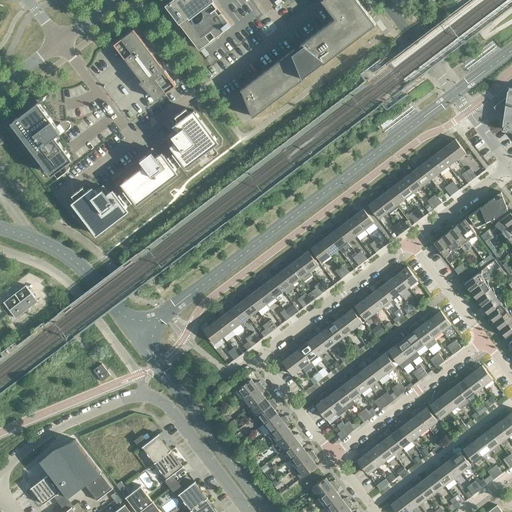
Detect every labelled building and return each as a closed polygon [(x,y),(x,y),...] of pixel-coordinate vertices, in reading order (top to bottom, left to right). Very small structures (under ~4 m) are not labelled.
[(231,25),(213,1),(212,0),(171,0),(165,5),(199,49),(231,25)] [(322,0),(335,18),(300,45),(301,45),(302,46),(300,47),(295,51),(294,50),(295,50),(294,49),(241,90),(242,90),(252,116),(252,117),(306,76),(305,75),(305,76),(304,75),(322,61),(323,62),(323,63),(376,23),(358,0),(322,0)] [(176,85),(133,29),(114,44),(142,80),(140,82),(156,99),(176,85)] [(511,87),(509,87),(508,98),(495,107),(505,120),(503,131),(511,131),(511,87)] [(58,176),(70,168),(69,167),(66,163),(69,161),(72,159),(70,156),(67,152),(57,139),(57,138),(54,135),(59,131),(55,126),(56,126),(49,116),(38,102),(18,117),(14,120),(11,122),(13,125),(16,129),(46,168),(49,172),(51,174),(54,172),(54,173),(55,172),(58,176)] [(190,112),(186,108),(175,117),(176,117),(179,121),(172,126),(178,132),(173,136),(177,141),(170,146),(176,154),(175,155),(173,153),(172,153),(173,154),(171,155),(179,166),(182,164),(181,163),(182,162),(186,167),(219,142),(194,109),(190,112)] [(466,152),(455,139),(451,142),(449,142),(449,141),(447,139),(443,141),(457,159),(466,152)] [(457,159),(443,141),(440,144),(442,147),(442,149),(438,152),(448,166),(457,159)] [(140,160),(144,165),(121,183),(127,192),(126,193),(124,190),(123,191),(121,193),(130,204),(132,202),(132,201),(133,200),(137,205),(178,173),(174,168),(176,167),(177,168),(179,166),(171,155),(169,157),(168,156),(168,157),(170,159),(169,160),(162,152),(155,157),(152,152),(147,156),(146,155),(140,160)] [(430,152),(426,154),(440,172),(448,166),(438,152),(434,155),(432,155),(432,154),(430,152)] [(440,172),(426,154),(422,157),(424,160),(425,160),(425,162),(420,165),(431,179),(440,172)] [(412,165),(409,168),(422,185),(431,179),(420,165),(416,168),(414,168),(414,167),(412,165)] [(422,185),(409,168),(405,170),(407,173),(408,173),(407,175),(403,178),(414,192),(422,185)] [(470,168),(466,171),(472,179),(476,176),(470,168)] [(466,171),(462,175),(468,183),(472,179),(466,171)] [(395,178),(392,181),(405,198),(414,192),(403,178),(399,181),(397,181),(397,180),(395,178)] [(405,198),(392,181),(388,184),(390,186),(391,186),(390,188),(386,191),(396,205),(405,198)] [(453,181),(449,184),(455,192),(459,189),(453,181)] [(449,184),(445,188),(451,196),(455,192),(449,184)] [(83,186),(72,195),(75,199),(71,202),(96,235),(129,210),(125,205),(127,204),(127,205),(130,204),(121,193),(120,194),(119,194),(121,197),(119,198),(113,189),(106,194),(102,190),(98,193),(93,186),(86,191),(83,187),(84,187),(83,186)] [(378,191),(374,194),(388,211),(396,205),(386,191),(382,194),(380,194),(380,193),(378,191)] [(493,197),(469,216),(468,216),(476,226),(490,220),(491,221),(508,209),(501,191),(500,192),(501,192),(497,193),(497,194),(493,196),(493,197)] [(388,211),(374,194),(371,197),(373,199),(373,201),(368,205),(379,218),(388,211)] [(436,194),(432,198),(438,206),(442,202),(436,194)] [(419,207),(414,211),(420,219),(425,215),(419,207)] [(355,208),(351,211),(365,229),(374,222),(363,208),(359,212),(357,212),(357,211),(355,208)] [(365,229),(351,211),(348,214),(350,216),(350,217),(350,218),(346,222),(356,235),(365,229)] [(414,211),(410,214),(416,222),(420,219),(414,211)] [(495,225),(502,230),(502,231),(511,223),(511,214),(510,212),(497,222),(495,225)] [(475,232),(465,218),(457,225),(468,239),(468,238),(477,235),(475,232)] [(407,219),(403,223),(408,229),(412,225),(407,219)] [(401,220),(397,224),(403,232),(408,229),(403,223),(401,220)] [(338,221),(334,224),(348,242),(356,235),(346,222),(342,225),(340,225),(340,224),(338,221)] [(511,235),(511,223),(502,231),(502,230),(501,232),(508,238),(511,235)] [(348,242),(334,224),(331,227),(332,229),(333,230),(333,232),(329,235),(339,248),(348,242)] [(397,224),(393,227),(399,235),(403,232),(397,224)] [(468,239),(457,225),(449,230),(460,244),(461,247),(465,252),(473,246),(469,241),(468,238),(468,239)] [(460,244),(449,230),(442,236),(452,250),(461,247),(460,244)] [(321,235),(317,237),(330,255),(339,248),(329,235),(324,238),(322,238),(323,237),(321,235)] [(452,250),(442,236),(434,242),(444,256),(447,258),(452,250)] [(330,255),(317,237),(313,240),(315,243),(316,243),(316,245),(311,248),(321,262),(330,255)] [(378,238),(374,241),(380,249),(384,246),(378,238)] [(374,241),(370,244),(376,252),(380,249),(374,241)] [(300,250),(296,253),(310,271),(318,264),(308,250),(304,254),(302,254),(302,253),(300,250)] [(361,251),(357,254),(363,262),(367,259),(361,251)] [(313,275),(310,271),(296,253),(292,256),(294,258),(295,259),(295,260),(291,264),(301,277),(304,281),(313,275)] [(357,254),(353,257),(359,265),(363,262),(357,254)] [(491,254),(483,260),(486,263),(493,257),(491,254)] [(283,263),(279,266),(292,284),(301,277),(291,264),(286,267),(284,267),(284,266),(283,263)] [(292,284),(279,266),(275,269),(277,271),(278,272),(278,273),(273,277),(284,290),(292,284)] [(418,280),(407,266),(403,270),(401,269),(399,266),(395,269),(409,287),(418,280)] [(340,267),(335,270),(341,278),(346,275),(340,267)] [(486,268),(485,267),(480,271),(480,272),(478,273),(465,283),(471,291),(485,280),(487,279),(490,278),(490,277),(487,270),(485,268),(486,268)] [(466,268),(458,274),(462,281),(471,274),(468,271),(466,268)] [(409,287),(395,269),(392,272),(393,274),(394,274),(394,276),(390,280),(400,293),(409,287)] [(265,276),(262,279),(275,297),(284,290),(273,277),(269,280),(267,280),(267,279),(265,276)] [(275,297),(262,279),(258,282),(260,285),(261,285),(260,287),(256,290),(266,303),(275,297)] [(382,279),(378,282),(391,300),(400,293),(390,280),(385,283),(384,283),(384,282),(382,279)] [(485,280),(471,291),(476,299),(491,288),(490,288),(487,279),(485,280)] [(323,280),(319,283),(325,291),(329,288),(323,280)] [(391,300),(378,282),(374,285),(376,287),(377,287),(377,289),(372,293),(383,306),(391,300)] [(319,283),(314,286),(316,288),(321,294),(325,291),(319,283)] [(3,302),(16,318),(38,301),(26,285),(3,302)] [(493,287),(490,288),(491,288),(476,299),(482,306),(496,296),(496,295),(493,287)] [(316,288),(311,291),(316,298),(321,294),(316,288)] [(248,290),(244,292),(258,310),(266,303),(256,290),(252,293),(250,293),(250,292),(248,290)] [(311,291),(307,295),(312,301),(316,298),(311,291)] [(258,310),(244,292),(241,295),(242,298),(243,298),(243,300),(239,303),(249,317),(258,310)] [(365,292),(361,295),(374,313),(383,306),(372,293),(368,296),(366,296),(366,295),(365,292)] [(306,293),(302,296),(308,304),(312,301),(307,295),(306,293)] [(499,294),(496,295),(496,296),(482,306),(488,314),(502,303),(499,294)] [(374,313),(361,295),(357,298),(359,300),(360,300),(360,302),(355,306),(365,320),(374,313)] [(302,296),(297,299),(303,307),(308,304),(302,296)] [(504,302),(502,303),(488,314),(494,321),(508,311),(504,302)] [(231,303),(227,306),(240,323),(249,317),(239,303),(234,306),(233,306),(233,305),(231,303)] [(404,307),(404,309),(407,313),(412,309),(408,304),(404,307)] [(240,323),(227,306),(223,308),(225,311),(226,311),(226,313),(222,316),(232,330),(240,323)] [(344,308),(340,311),(353,329),(362,322),(352,308),(347,312),(345,311),(346,311),(344,308)] [(284,309),(280,312),(286,320),(290,317),(284,309)] [(451,324),(441,310),(436,314),(434,314),(434,313),(432,310),(429,313),(442,331),(451,324)] [(511,313),(510,310),(508,311),(494,321),(500,329),(511,319),(511,313)] [(353,329),(340,311),(336,314),(338,316),(339,316),(339,318),(334,321),(345,335),(353,329)] [(442,331),(429,313),(425,316),(427,318),(428,318),(427,320),(423,324),(434,337),(442,331)] [(214,316),(210,319),(223,336),(232,330),(222,316),(217,319),(215,319),(215,318),(214,316)] [(223,336),(210,319),(206,321),(208,324),(209,324),(209,326),(204,329),(214,343),(223,336)] [(271,319),(267,322),(273,330),(277,327),(271,319)] [(511,319),(500,329),(506,337),(511,332),(511,319)] [(327,321),(323,324),(336,342),(345,335),(334,321),(330,325),(328,324),(327,321)] [(267,322),(263,326),(265,329),(269,333),(273,330),(267,322)] [(412,326),(425,344),(429,349),(437,342),(434,337),(423,324),(419,327),(417,327),(417,326),(415,323),(412,326)] [(336,342),(323,324),(319,327),(321,329),(322,329),(322,331),(317,335),(328,348),(336,342)] [(375,326),(370,329),(376,336),(384,330),(382,326),(378,329),(375,326)] [(425,344),(412,326),(408,329),(410,331),(411,332),(410,333),(406,337),(416,350),(425,344)] [(254,332),(250,335),(256,343),(260,340),(254,332)] [(309,334),(306,337),(319,355),(328,348),(317,335),(313,338),(311,338),(311,337),(309,334)] [(250,335),(245,339),(248,342),(251,347),(256,343),(250,335)] [(398,336),(394,339),(411,362),(420,355),(416,350),(406,337),(402,340),(400,340),(400,339),(398,336)] [(319,355),(306,337),(302,340),(304,342),(305,342),(304,344),(300,348),(310,361),(319,355)] [(411,362),(394,339),(391,342),(393,344),(393,345),(393,346),(388,350),(402,368),(411,362)] [(455,340),(451,343),(457,351),(462,348),(455,340)] [(451,343),(447,346),(453,354),(457,351),(451,343)] [(237,345),(232,348),(238,356),(243,353),(237,345)] [(292,347),(288,350),(302,368),(310,361),(300,348),(296,351),(294,351),(294,350),(292,347)] [(232,348),(228,352),(234,360),(238,356),(232,348)] [(302,368),(288,350),(284,353),(286,355),(287,355),(286,356),(282,360),(293,375),(302,368)] [(343,351),(338,355),(343,361),(348,358),(343,351)] [(377,352),(373,355),(387,373),(396,366),(385,352),(381,356),(379,356),(379,355),(377,352)] [(438,353),(434,356),(440,364),(444,361),(438,353)] [(387,373),(373,355),(370,358),(372,360),(372,362),(368,366),(378,379),(387,373)] [(434,356),(430,359),(436,367),(440,364),(434,356)] [(102,381),(110,375),(102,363),(93,370),(102,381)] [(419,363),(415,366),(417,369),(423,377),(427,374),(419,363)] [(360,365),(356,368),(370,386),(378,379),(368,366),(364,369),(362,369),(362,368),(360,365)] [(474,365),(470,368),(484,385),(493,379),(482,365),(478,368),(476,368),(476,367),(474,365)] [(323,367),(318,371),(323,377),(328,373),(323,367)] [(370,386),(356,368),(353,371),(354,373),(355,374),(355,375),(351,379),(361,392),(370,386)] [(484,385),(470,368),(467,371),(468,373),(469,373),(469,375),(465,378),(475,392),(484,385)] [(417,369),(413,372),(419,380),(423,377),(417,369)] [(318,371),(313,376),(317,381),(323,377),(318,371)] [(343,378),(339,381),(352,399),(361,392),(351,379),(346,382),(345,382),(345,381),(343,378)] [(457,378),(453,381),(466,398),(475,392),(465,378),(460,381),(458,381),(459,380),(457,378)] [(237,389),(244,398),(262,385),(259,381),(257,383),(256,384),(255,383),(251,379),(237,389)] [(355,403),(352,399),(339,381),(335,384),(337,386),(338,387),(338,389),(334,392),(344,405),(347,409),(355,403)] [(466,398),(453,381),(449,384),(451,386),(452,386),(452,388),(447,391),(458,405),(466,398)] [(265,388),(262,385),(244,398),(251,407),(264,396),(261,392),(261,390),(262,390),(265,388)] [(394,392),(390,395),(393,399),(402,393),(396,385),(391,388),(394,392)] [(387,391),(379,398),(385,406),(393,400),(387,391)] [(440,391),(436,394),(449,412),(458,405),(447,391),(443,395),(441,394),(441,393),(440,391)] [(326,392),(322,394),(335,412),(344,405),(334,392),(329,395),(327,395),(327,394),(326,392)] [(335,412),(322,394),(318,397),(320,400),(321,400),(321,402),(316,405),(326,419),(335,412)] [(449,412),(436,394),(432,397),(434,399),(435,399),(434,401),(430,405),(440,418),(449,412)] [(268,400),(264,396),(251,407),(257,415),(275,402),(272,398),(270,400),(269,401),(268,400)] [(490,399),(484,403),(487,408),(494,403),(490,399)] [(278,405),(275,402),(257,415),(264,424),(277,413),(274,409),(274,407),(275,407),(278,405)] [(483,403),(475,409),(479,415),(487,408),(483,403)] [(366,408),(361,411),(368,419),(376,413),(376,412),(374,409),(372,407),(368,410),(366,408)] [(419,407),(415,410),(428,427),(437,421),(427,407),(422,410),(420,410),(420,409),(419,407)] [(428,427),(415,410),(411,413),(413,415),(414,415),(414,417),(409,420),(420,434),(428,427)] [(361,411),(357,414),(364,422),(368,419),(361,411)] [(511,433),(511,422),(504,412),(500,415),(502,417),(503,417),(502,419),(498,422),(508,436),(511,433)] [(281,418),(277,413),(264,424),(270,432),(288,419),(285,415),(283,417),(283,418),(281,418)] [(461,418),(457,421),(462,428),(466,425),(461,418)] [(291,423),(288,419),(270,432),(277,441),(291,431),(287,426),(287,424),(288,424),(291,423)] [(348,420),(344,424),(351,432),(359,426),(355,421),(351,424),(348,420)] [(401,420),(398,423),(411,440),(420,434),(409,420),(405,423),(403,423),(403,422),(401,420)] [(490,422),(486,425),(500,443),(508,436),(498,422),(494,426),(492,425),(490,422)] [(411,440),(398,423),(394,426),(396,428),(397,428),(396,430),(392,433),(402,447),(411,440)] [(342,429),(337,433),(342,439),(351,432),(344,424),(340,427),(342,429)] [(500,443),(486,425),(483,428),(485,430),(485,432),(481,435),(491,449),(500,443)] [(241,431),(236,435),(241,441),(246,437),(241,431)] [(294,435),(291,431),(277,441),(272,445),(279,453),(283,450),(301,436),(298,433),(296,435),(294,435)] [(384,433),(380,436),(394,454),(402,447),(392,433),(388,437),(386,436),(386,435),(384,433)] [(154,462),(171,450),(171,449),(171,450),(159,434),(142,446),(142,447),(143,447),(147,453),(150,456),(154,462)] [(473,435),(469,438),(483,456),(491,449),(481,435),(477,439),(475,439),(475,438),(473,435)] [(304,440),(301,436),(283,450),(290,458),(304,448),(300,444),(301,442),(304,440)] [(394,454),(380,436),(377,439),(379,441),(379,443),(375,446),(385,460),(394,454)] [(483,456),(469,438),(466,441),(467,443),(468,443),(468,445),(463,449),(474,463),(483,456)] [(58,451),(44,463),(58,481),(69,496),(101,471),(77,439),(58,451)] [(247,441),(242,445),(246,449),(251,446),(247,441)] [(367,446),(363,449),(377,467),(385,460),(375,446),(371,450),(369,449),(367,446)] [(425,447),(420,451),(424,456),(429,452),(425,447)] [(307,452),(304,448),(290,458),(297,467),(314,454),(311,450),(309,452),(309,453),(307,452)] [(377,467),(363,449),(360,452),(361,454),(362,454),(362,456),(357,460),(368,473),(377,467)] [(171,450),(154,462),(154,463),(155,463),(159,469),(162,472),(166,478),(167,479),(183,466),(183,465),(183,466),(171,450)] [(452,451),(448,454),(462,472),(471,465),(460,451),(456,455),(454,454),(452,451)] [(317,457),(314,454),(297,467),(303,476),(317,466),(313,461),(314,459),(315,459),(317,457)] [(462,472),(448,454),(445,457),(446,459),(447,459),(447,461),(443,464),(453,478),(462,472)] [(417,455),(411,459),(415,463),(420,459),(417,455)] [(267,463),(261,467),(265,472),(270,468),(267,463)] [(435,464),(431,467),(445,485),(453,478),(443,464),(439,468),(437,467),(435,464)] [(496,465),(492,468),(498,476),(502,473),(496,465)] [(402,466),(397,470),(400,475),(406,470),(402,466)] [(445,485),(431,467),(427,470),(429,472),(430,472),(430,474),(426,477),(436,491),(445,485)] [(490,475),(484,480),(488,484),(498,476),(492,468),(488,471),(490,475)] [(101,473),(101,472),(85,484),(85,485),(86,485),(97,499),(97,500),(113,488),(112,488),(101,473)] [(392,472),(386,477),(390,482),(396,477),(392,472)] [(31,488),(36,494),(43,503),(43,504),(60,491),(59,491),(55,485),(52,482),(47,476),(48,475),(47,475),(31,488)] [(312,488),(319,497),(337,483),(334,480),(331,481),(331,482),(329,482),(326,477),(312,488)] [(418,477),(414,480),(427,498),(436,491),(426,477),(421,481),(419,480),(418,477)] [(483,478),(477,483),(481,489),(488,484),(484,480),(483,478)] [(382,479),(375,484),(380,490),(386,485),(382,479)] [(280,480),(274,484),(278,489),(284,484),(280,480)] [(427,498),(414,480),(410,483),(412,485),(413,485),(413,487),(408,491),(419,504),(427,498)] [(190,510),(207,497),(195,482),(195,481),(178,494),(179,495),(179,494),(184,501),(183,501),(186,504),(191,510),(190,510)] [(475,481),(471,484),(477,492),(481,489),(477,483),(475,481)] [(339,487),(337,483),(319,497),(326,505),(339,495),(336,491),(336,489),(337,489),(339,487)] [(471,484),(467,487),(469,490),(473,495),(477,492),(471,484)] [(141,485),(125,497),(126,497),(137,511),(138,511),(153,501),(153,500),(153,501),(141,486),(142,485),(141,485)] [(400,490),(397,493),(410,511),(419,504),(408,491),(404,494),(402,493),(400,490)] [(408,511),(410,511),(397,493),(393,496),(395,498),(396,498),(395,500),(391,504),(397,511),(408,511)] [(458,494),(454,497),(460,505),(464,502),(458,494)] [(342,499),(339,495),(326,505),(330,511),(334,511),(350,500),(347,497),(344,499),(342,499)] [(208,498),(207,497),(190,510),(191,511),(191,510),(192,511),(217,511),(207,498),(208,498)] [(352,504),(350,500),(334,511),(352,511),(349,508),(349,506),(350,506),(352,504)] [(153,501),(138,511),(161,511),(153,501)]
